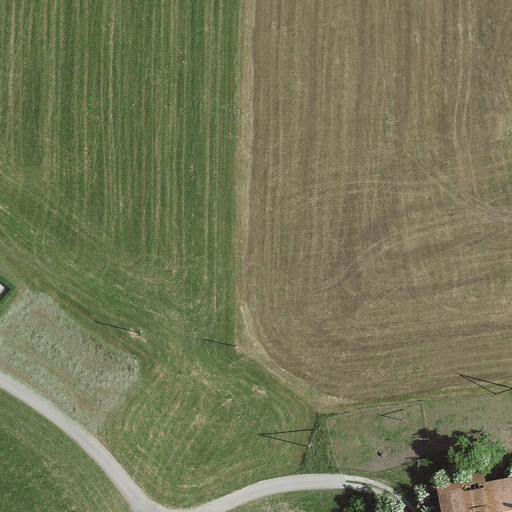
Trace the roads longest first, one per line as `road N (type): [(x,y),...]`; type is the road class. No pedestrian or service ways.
road 1 (track): [(205,511),(271,485),(311,481),(372,487),(408,511)]
road 2 (track): [(0,377),(73,429),(155,511)]
